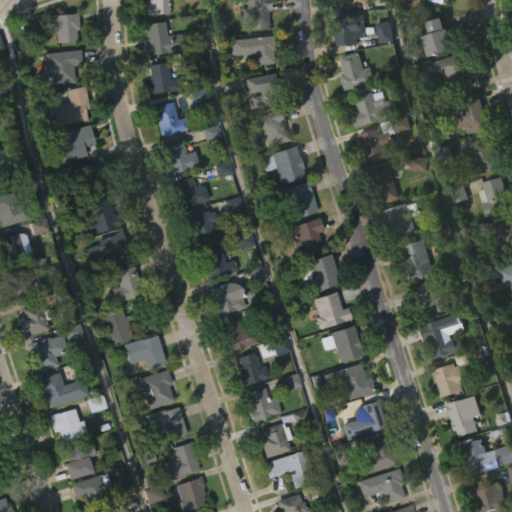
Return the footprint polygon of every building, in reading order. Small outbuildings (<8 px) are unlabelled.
[(168,0),(168,13),(144,13),(144,2),(148,2),(148,0),(168,0)] [(242,0),(232,0),(233,3),(222,3),(223,24),(243,23),(242,0)] [(271,0),(271,1),(270,28),(244,27),(244,20),(241,20),(241,8),(245,8),(245,0),(271,0)] [(331,0),(331,5),(355,9),(356,0),(331,0)] [(420,39),(447,43),(451,16),(409,9),(407,23),(422,25),(420,39)] [(384,15),(336,14),(335,44),(362,45),(363,30),(384,31),(384,15)] [(446,20),(449,29),(451,28),(458,50),(431,59),(424,37),(433,34),(429,22),(445,17),(446,20)] [(162,21),(163,28),(171,27),(172,34),(185,32),(188,48),(144,55),(140,25),(162,21)] [(272,50),(273,62),(253,64),(252,52),(232,54),(230,39),(272,35),(273,50),(272,50)] [(71,82),(39,84),(38,67),(43,67),(42,52),(77,49),(78,64),(70,65),(71,82)] [(357,51),(362,68),(369,66),(374,82),(345,91),(340,74),(344,73),(339,56),(357,51)] [(470,68),(475,83),(454,90),(450,77),(448,78),(447,74),(434,78),(434,76),(427,79),(425,73),(431,72),(428,65),(467,52),(472,67),(470,68)] [(426,73),(420,75),(424,95),(449,90),(441,57),(424,61),(426,73)] [(164,61),(167,75),(174,74),(176,88),(147,93),(142,64),(164,60),(164,61)] [(386,60),(372,63),(375,82),(390,80),(386,60)] [(16,63),(18,74),(33,73),(32,61),(16,63)] [(274,83),(278,102),(261,106),(258,88),(243,91),(241,77),(272,71),(274,83)] [(394,99),(399,113),(355,127),(352,116),(356,114),(355,111),(359,110),(354,96),(372,90),(373,93),(382,90),(386,100),(390,99),(384,82),(399,77),(406,95),(394,99)] [(83,119),(52,125),(48,104),(64,101),(61,88),(80,84),(85,106),(81,107),(83,119)] [(480,98),(490,127),(467,135),(464,126),(458,128),(449,100),(477,90),(480,98)] [(341,129),(371,122),(367,106),(360,107),(356,91),(337,96),(341,113),(337,114),(341,129)] [(456,92),(423,104),(429,119),(442,114),(445,122),(464,116),(456,92)] [(169,102),(174,118),(181,116),(185,127),(158,135),(149,106),(169,100),(169,102)] [(287,139),(262,146),(254,117),(281,107),(285,121),(282,122),(287,139)] [(398,133),(393,135),(396,144),(387,147),(391,158),(369,164),(360,135),(382,128),(383,134),(387,133),(384,123),(394,119),(398,133)] [(81,154),(51,163),(44,140),(62,135),(61,130),(84,123),(90,143),(81,146),(83,154),(81,154)] [(501,168),(466,179),(462,165),(470,162),(469,158),(472,157),(467,142),(491,135),(501,168)] [(485,167),(475,136),(448,144),(456,168),(462,166),(465,173),(485,167)] [(184,146),(186,153),(194,150),(198,166),(172,173),(164,145),(182,140),(184,146)] [(149,144),(154,174),(182,169),(180,156),(171,158),(168,141),(149,144)] [(293,148),(295,155),(297,154),(302,175),(276,183),(270,167),(262,170),(258,157),(266,154),(265,152),(291,144),(293,148)] [(102,172),(107,189),(87,195),(84,184),(70,189),(64,169),(98,159),(102,172)] [(201,180),(216,176),(213,162),(197,166),(201,180)] [(90,182),(85,163),(59,171),(60,176),(47,179),(53,202),(81,195),(79,185),(90,182)] [(398,197),(380,203),(370,171),(388,165),(398,197)] [(191,178),(194,188),(204,185),(208,199),(182,209),(173,182),(190,176),(191,178)] [(467,181),(474,213),(493,209),(485,177),(467,181)] [(504,177),(511,198),(511,197),(511,210),(496,216),(495,214),(489,216),(480,191),(486,189),(484,183),(504,177)] [(189,189),(181,192),(177,179),(159,185),(166,212),(193,205),(189,189)] [(314,210),(290,218),(280,187),(304,179),(314,210)] [(451,198),(446,184),(433,188),(438,202),(451,198)] [(273,221),(299,216),(292,186),(256,194),(259,210),(270,207),(273,221)] [(0,194),(13,191),(17,204),(23,202),(28,218),(2,227),(0,220),(0,194)] [(111,208),(114,215),(116,214),(120,226),(98,233),(92,217),(88,218),(84,203),(107,196),(111,208)] [(209,203),(212,217),(228,214),(225,199),(209,203)] [(416,202),(420,214),(410,217),(415,232),(390,240),(381,210),(406,202),(406,205),(416,202)] [(396,237),(386,205),(368,211),(378,243),(396,237)] [(207,209),(208,212),(214,210),(217,219),(211,221),(216,237),(195,244),(185,217),(207,209)] [(169,221),(177,247),(204,239),(200,224),(189,227),(186,215),(169,221)] [(319,246),(293,255),(287,239),(292,237),(288,224),(316,215),(320,229),(314,231),(319,246)] [(484,255),(507,249),(498,216),(475,222),(484,255)] [(511,220),(511,252),(503,255),(495,226),(511,220)] [(122,263),(91,273),(83,249),(105,242),(104,237),(121,230),(128,251),(119,254),(122,263)] [(23,255),(0,262),(0,236),(15,231),(23,255)] [(239,248),(235,234),(218,239),(222,253),(239,248)] [(433,273),(405,282),(402,269),(406,268),(399,246),(422,239),(433,273)] [(380,249),(390,279),(413,272),(404,242),(380,249)] [(221,251),(225,261),(233,258),(238,270),(208,281),(204,272),(209,270),(202,252),(219,246),(221,251)] [(191,282),(211,277),(204,249),(184,254),(191,282)] [(332,276),(334,283),(309,291),(305,277),(297,279),(293,267),(303,264),(301,260),(327,252),(334,276),(332,276)] [(28,274),(44,269),(40,257),(25,262),(28,274)] [(511,264),(511,294),(508,296),(503,277),(493,279),(490,267),(499,265),(500,268),(511,264)] [(143,295),(114,304),(110,289),(118,286),(113,272),(134,265),(143,295)] [(27,269),(30,277),(36,275),(40,287),(43,286),(45,293),(38,295),(36,289),(34,290),(36,295),(11,303),(3,280),(7,279),(6,274),(27,267),(27,269)] [(233,287),(250,285),(248,270),(231,272),(233,287)] [(79,287),(86,311),(123,300),(115,271),(98,276),(100,282),(79,287)] [(405,319),(430,312),(420,278),(395,286),(405,319)] [(444,278),(448,289),(438,293),(439,297),(447,294),(453,309),(420,321),(408,289),(432,280),(433,282),(444,278)] [(245,308),(217,316),(208,288),(227,282),(237,284),(243,292),(245,297),(242,298),(245,308)] [(228,298),(219,301),(215,286),(195,291),(203,317),(232,309),(228,298)] [(336,303),(338,308),(344,306),(348,318),(316,328),(312,316),(314,316),(308,298),(332,290),(336,303)] [(499,327),(507,325),(509,332),(511,331),(511,301),(494,306),(499,327)] [(40,303),(42,310),(49,308),(52,318),(45,320),(48,329),(23,337),(18,318),(24,316),(22,309),(40,303)] [(132,337),(111,344),(101,314),(132,303),(137,317),(126,321),(132,337)] [(262,318),(259,304),(242,309),(246,323),(262,318)] [(254,342),(227,349),(225,343),(222,344),(217,322),(247,314),(254,342)] [(452,342),(455,352),(436,359),(430,343),(427,344),(420,326),(453,314),(458,329),(452,332),(455,341),(452,342)] [(406,327),(415,357),(439,349),(430,319),(406,327)] [(354,336),(359,353),(335,361),(330,346),(320,350),(316,337),(327,334),(326,331),(350,323),(354,336)] [(314,366),(346,357),(343,345),(336,347),(331,330),(306,337),(314,366)] [(58,333),(64,351),(51,355),(54,365),(34,371),(25,342),(58,333)] [(157,346),(162,363),(142,369),(139,359),(127,362),(121,343),(153,333),(157,346)] [(12,356),(17,375),(40,370),(34,343),(17,347),(18,354),(12,356)] [(488,356),(495,379),(473,385),(472,379),(460,382),(463,391),(440,397),(432,369),(454,362),(455,366),(457,365),(454,356),(481,348),(480,346),(487,344),(491,355),(488,356)] [(108,382),(130,375),(122,354),(119,355),(116,347),(98,353),(108,382)] [(256,359),(259,368),(264,366),(268,378),(241,388),(235,372),(238,371),(237,368),(240,367),(237,358),(253,352),(256,359)] [(419,363),(428,398),(461,390),(458,379),(450,381),(448,373),(461,369),(457,352),(419,363)] [(249,382),(240,354),(217,362),(226,389),(249,382)] [(62,380),(78,376),(75,362),(58,366),(62,380)] [(360,362),(365,379),(369,377),(373,391),(348,400),(342,383),(330,387),(325,374),(360,362)] [(170,400),(145,408),(135,378),(164,368),(169,383),(165,384),(170,400)] [(55,371),(59,384),(79,378),(84,394),(44,408),(42,401),(40,402),(34,384),(37,383),(35,378),(55,371)] [(253,382),(256,395),(284,390),(281,377),(253,382)] [(267,394),(269,398),(275,396),(280,413),(251,422),(247,410),(250,409),(245,394),(265,387),(267,394)] [(259,403),(253,405),(249,390),(232,395),(234,405),(231,406),(236,424),(263,417),(259,403)] [(437,435),(460,430),(459,424),(466,422),(460,394),(452,396),(454,402),(431,408),(437,435)] [(476,397),(479,406),(471,408),(478,431),(457,437),(455,430),(453,430),(445,404),(467,397),(468,399),(476,397)] [(386,427),(346,440),(341,425),(355,421),(354,413),(360,406),(377,400),(386,427)] [(315,411),(317,421),(311,422),(309,414),(306,414),(309,426),(318,424),(319,428),(337,424),(340,437),(369,431),(365,416),(359,418),(356,402),(315,411)] [(178,417),(182,433),(166,438),(164,430),(147,434),(142,414),(174,405),(178,417)] [(72,412),(74,421),(79,419),(83,434),(57,441),(54,430),(49,432),(44,414),(70,407),(72,412)] [(281,429),(297,424),(292,410),(276,416),(281,429)] [(278,422),(278,423),(280,423),(282,427),(285,426),(289,438),(284,440),(287,449),(262,457),(255,436),(259,435),(257,428),(278,422)] [(275,452),(270,430),(260,433),(259,427),(239,432),(246,459),(275,452)] [(81,437),(85,451),(101,446),(97,432),(81,437)] [(443,442),(453,475),(475,469),(471,456),(477,453),(471,434),(443,442)] [(383,437),(386,445),(389,444),(395,464),(362,473),(357,456),(360,455),(357,444),(383,436),(383,437)] [(482,441),(485,452),(511,444),(511,462),(467,476),(463,463),(465,463),(460,446),(482,439),(482,441)] [(181,474),(165,479),(160,462),(171,458),(168,447),(187,441),(196,468),(181,474)] [(75,442),(77,451),(83,450),(89,471),(63,479),(58,463),(66,460),(61,446),(75,442)] [(140,454),(148,479),(180,470),(173,444),(140,454)] [(302,449),(312,480),(291,487),(286,473),(290,472),(289,469),(265,477),(261,462),(302,449)] [(253,468),(261,495),(284,489),(276,461),(253,468)] [(400,486),(404,498),(387,503),(384,491),(362,498),(357,481),(399,468),(402,479),(401,480),(402,485),(400,486)] [(106,472),(108,481),(114,480),(119,499),(95,506),(92,496),(75,502),(69,482),(106,472)] [(183,511),(181,511),(178,511),(174,499),(177,498),(172,484),(198,475),(202,485),(200,486),(203,494),(199,495),(202,504),(183,511)] [(469,511),(475,511),(496,505),(492,493),(482,496),(475,477),(459,483),(469,511)] [(508,508),(496,511),(477,511),(474,503),(479,501),(476,488),(496,481),(499,482),(508,508)] [(58,501),(61,511),(83,511),(76,484),(62,488),(65,499),(58,501)] [(295,493),(298,501),(301,500),(304,511),(302,511),(275,511),(272,500),(295,493)] [(0,511),(0,497),(1,497),(3,506),(7,505),(8,511),(0,511)] [(412,507),(413,511),(385,511),(411,503),(412,507)]
